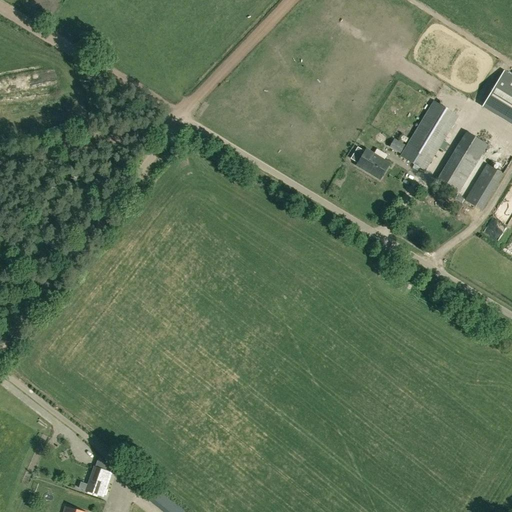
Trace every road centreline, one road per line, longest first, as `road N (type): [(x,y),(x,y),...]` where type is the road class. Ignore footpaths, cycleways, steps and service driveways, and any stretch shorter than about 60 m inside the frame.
road 1 (unclassified): [(511,316),(181,116)]
road 2 (track): [(0,346),(181,116)]
road 3 (track): [(181,116),(0,12)]
road 4 (track): [(0,160),(181,116)]
road 5 (track): [(181,116),(291,0)]
